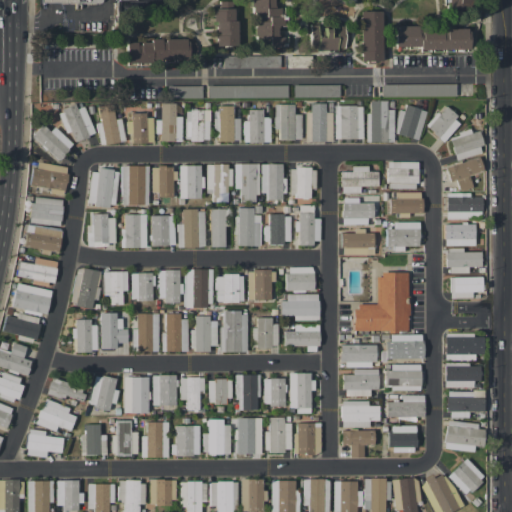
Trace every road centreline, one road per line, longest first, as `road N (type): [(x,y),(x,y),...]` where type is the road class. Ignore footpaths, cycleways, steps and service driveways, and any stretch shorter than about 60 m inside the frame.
road 1 (residential): [(502,0),(504,511)]
road 2 (primary): [(0,263),(16,85)]
